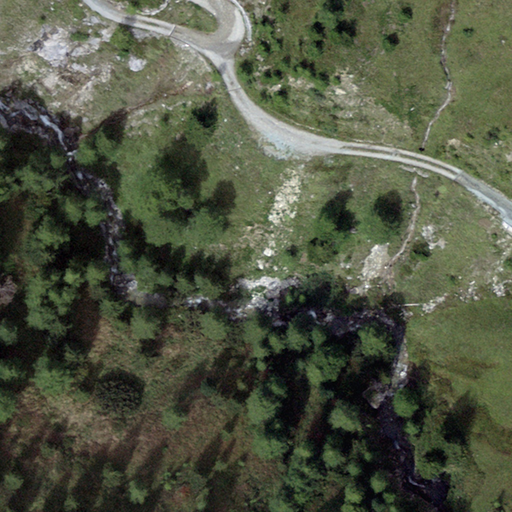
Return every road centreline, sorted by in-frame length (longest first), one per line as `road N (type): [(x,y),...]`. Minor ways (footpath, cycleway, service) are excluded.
road 1 (track): [(511,214),(468,177),(403,157),(309,145),(247,112),(219,49)]
road 2 (track): [(207,0),(235,27),(219,49),(114,18),(96,0)]
